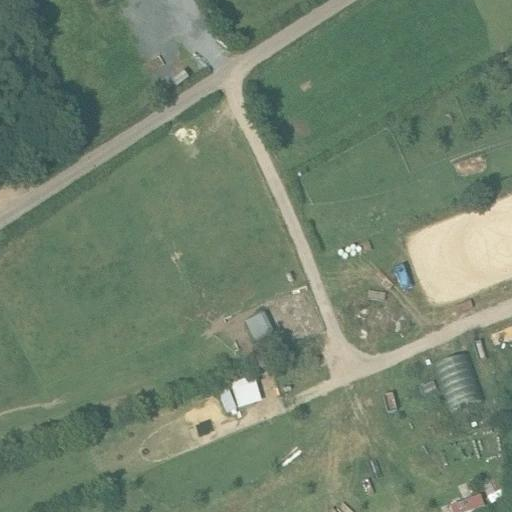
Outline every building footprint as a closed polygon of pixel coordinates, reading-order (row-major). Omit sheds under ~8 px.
[(267,314),(250,322),(258,341),(276,332),(267,314)] [(480,405),(472,358),(440,363),(448,411),(480,405)] [(258,377),(235,383),(243,409),(266,402),(258,377)] [(128,382),(105,393),(115,413),(138,402),(128,382)] [(229,412),(241,409),(234,384),(222,388),(229,412)]
